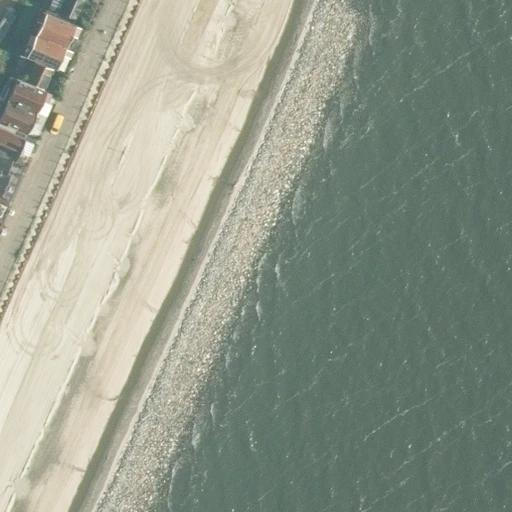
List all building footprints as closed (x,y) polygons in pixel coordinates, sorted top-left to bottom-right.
[(45,0),(45,1),(55,5),(73,13),(78,0),(45,0)] [(45,8),(34,30),(62,43),(72,20),(73,20),(45,8)] [(34,30),(25,50),(53,63),(54,62),(62,43),(34,30)] [(32,57),(23,77),(40,84),(49,64),(32,57)] [(12,73),(2,94),(31,107),(40,86),(12,73)] [(2,94),(0,99),(0,117),(21,128),(31,107),(2,94)] [(0,150),(7,154),(8,154),(18,133),(0,124),(0,150)] [(0,180),(9,160),(7,159),(6,159),(8,154),(7,154),(0,150),(0,180)]
